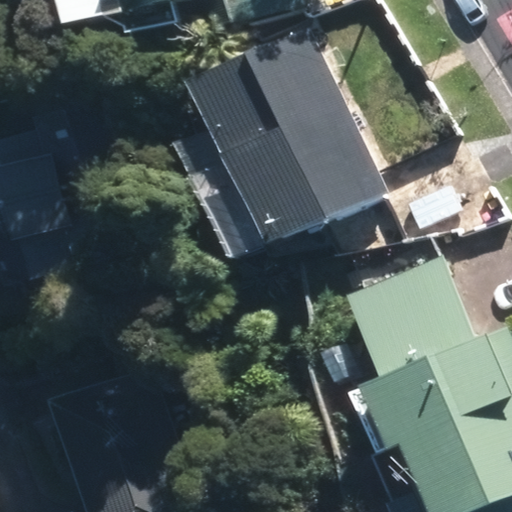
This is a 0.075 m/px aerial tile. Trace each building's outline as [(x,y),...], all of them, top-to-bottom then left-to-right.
[(117,0),(134,52),(304,0),(117,0)] [(319,45),(216,93),(287,243),(390,195),(319,45)] [(73,133),(15,150),(55,288),(114,271),(73,133)] [(449,266),(367,302),(407,392),(394,398),(417,452),(429,447),(457,511),(494,511),(511,504),(511,346),(489,357),(449,266)] [(207,511),(160,382),(77,412),(112,511),(207,511)]
